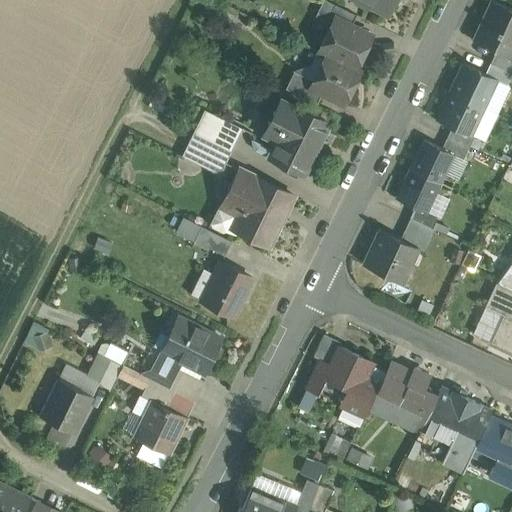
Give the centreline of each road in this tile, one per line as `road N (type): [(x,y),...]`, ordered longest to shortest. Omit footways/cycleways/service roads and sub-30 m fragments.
road 1 (track): [(184,0),(0,368)]
road 2 (residential): [(311,284),(454,0)]
road 3 (residential): [(191,511),(311,284)]
road 4 (residential): [(511,376),(311,284)]
